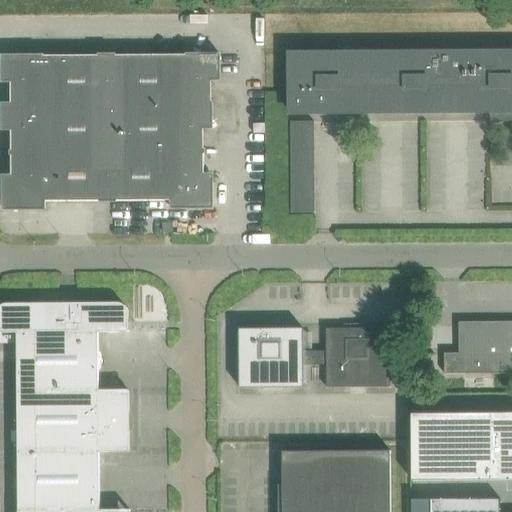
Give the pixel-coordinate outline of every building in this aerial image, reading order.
[(511,57),(498,58),(498,53),(344,54),(345,49),(344,49),(344,51),(318,50),(318,46),(317,45),(317,54),(290,54),(291,113),(292,113),(292,108),(329,108),(329,113),(490,112),(490,125),(491,125),(492,117),(511,115),(511,57)] [(112,97),(212,97),(212,81),(221,81),(221,73),(221,72),(221,55),(112,56),(112,97)] [(3,56),(3,74),(3,82),(11,82),(11,97),(112,97),(112,56),(3,56)] [(12,130),(12,158),(112,158),(112,97),(11,97),(11,104),(3,104),(3,130),(12,130)] [(112,158),(205,158),(205,129),(213,129),(213,103),(212,103),(212,97),(112,97),(112,158)] [(292,213),(315,213),(314,122),(291,122),(292,213)] [(112,202),(112,158),(12,158),(12,176),(11,176),(12,176),(3,176),(3,185),(4,184),(3,210),(45,210),(45,202),(112,202)] [(213,175),(205,175),(205,158),(112,158),(112,202),(172,201),(172,209),(214,209),(214,189),(213,184),(213,175)] [(163,223),(163,233),(164,233),(173,233),(173,223),(163,223)] [(100,452),(127,452),(130,452),(130,390),(100,390),(99,332),(120,332),(119,331),(119,325),(120,324),(122,324),(123,323),(125,322),(126,321),(127,320),(128,318),(129,317),(129,315),(129,314),(129,313),(129,312),(128,310),(128,309),(127,308),(126,307),(125,305),(123,304),(122,304),(121,304),(118,303),(8,304),(6,304),(5,305),(3,306),(1,307),(0,308),(0,343),(18,344),(19,511),(120,511),(121,511),(121,510),(100,510),(100,452)] [(464,353),(445,353),(445,374),(511,373),(511,326),(464,327),(464,353)] [(326,351),(315,351),(315,366),(326,366),(326,388),(390,388),(390,328),(326,329),(326,351)] [(315,366),(315,351),(304,351),(304,329),(240,329),(240,388),(304,388),(303,366),(315,366)] [(511,413),(413,414),(413,481),(511,480),(511,413)] [(283,511),(391,511),(391,451),(283,452),(283,454),(289,454),(290,489),(283,490),(283,511)] [(501,511),(501,499),(413,500),(412,511),(501,511)]
